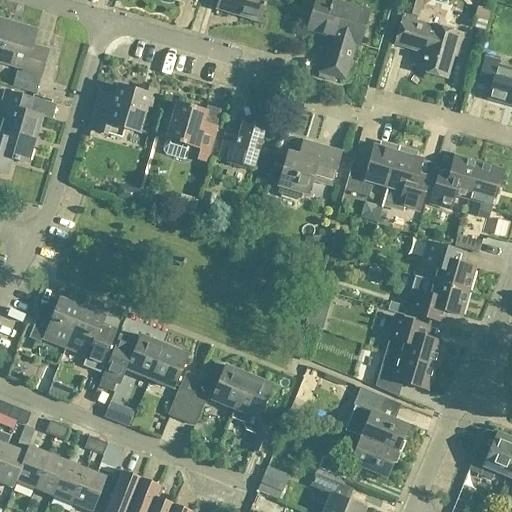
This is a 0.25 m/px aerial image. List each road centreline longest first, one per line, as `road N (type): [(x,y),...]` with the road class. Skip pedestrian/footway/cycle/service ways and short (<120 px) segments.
road 1 (residential): [(511,139),(382,102),(377,124),(278,98),(242,67),(102,23)]
road 2 (residential): [(252,492),(0,392)]
road 3 (residential): [(410,511),(454,404),(484,356),(511,271)]
road 4 (residential): [(32,235),(102,23)]
